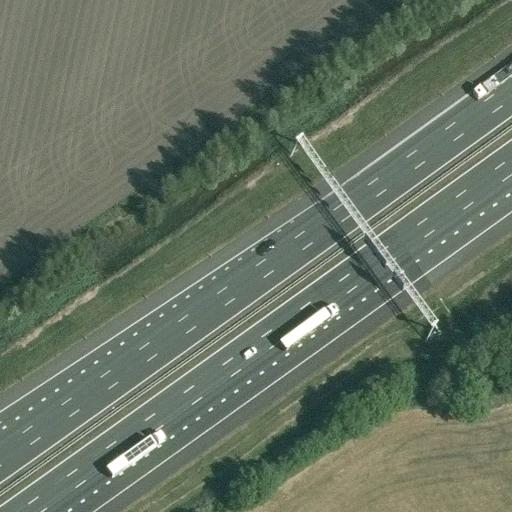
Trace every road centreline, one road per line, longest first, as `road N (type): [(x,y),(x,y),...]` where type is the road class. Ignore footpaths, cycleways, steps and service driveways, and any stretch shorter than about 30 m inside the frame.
road 1 (motorway): [(511,93),(0,458)]
road 2 (motorway): [(25,511),(511,166)]
